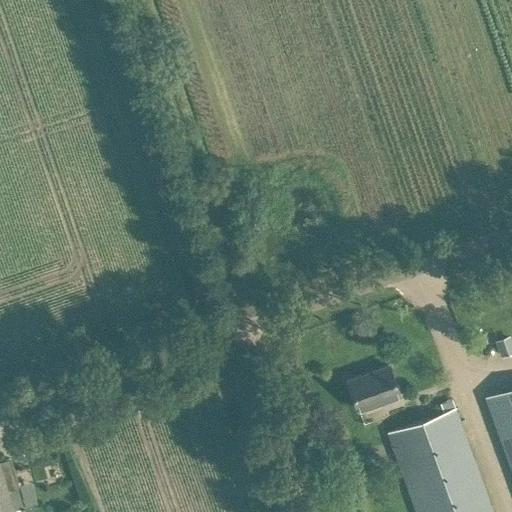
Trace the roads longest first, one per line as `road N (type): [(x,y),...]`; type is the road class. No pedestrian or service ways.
road 1 (unclassified): [(0,413),(511,233)]
road 2 (track): [(127,0),(301,511)]
